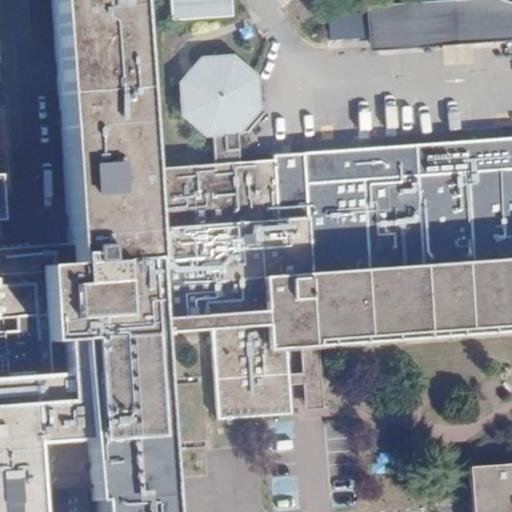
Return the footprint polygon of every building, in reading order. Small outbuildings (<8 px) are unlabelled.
[(131,0),(51,0),(70,243),(0,247),(0,173),(3,173),(0,133),(0,377),(23,375),(45,374),(93,370),(102,511),(172,511),(158,332),(212,328),(219,417),(292,411),(292,347),(511,331),(511,136),(306,154),(311,220),(280,225),(273,163),(240,164),(238,136),(260,110),(258,78),(237,58),(205,58),(181,85),(184,113),(206,137),(214,137),(216,167),(144,173),(131,0)] [(170,0),(172,24),(233,19),(231,0),(170,0)] [(376,12),(328,16),(331,42),(379,38),(380,44),(457,38),(458,45),(511,40),(511,3),(502,0),(439,0),(375,5),(376,12)] [(444,99),(418,98),(417,129),(444,129),(444,99)] [(280,130),(279,154),(292,154),(293,131),(280,130)] [(0,511),(37,511),(23,375),(0,377),(0,511)] [(511,511),(511,463),(473,466),(476,511),(511,511)] [(272,479),(275,510),(298,508),(296,477),(272,479)]
